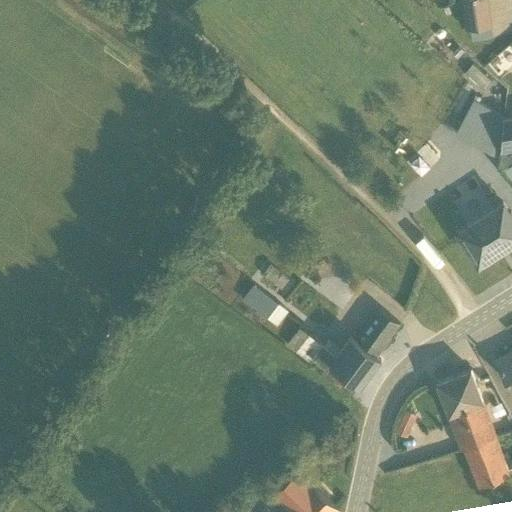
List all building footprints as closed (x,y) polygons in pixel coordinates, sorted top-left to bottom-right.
[(486,0),(460,0),(464,30),(469,29),(471,41),(491,38),(489,27),(491,26),(486,0)] [(492,149),(506,111),(472,99),(458,137),(492,149)] [(511,120),(505,121),(502,167),(507,174),(511,170),(511,120)] [(471,253),(477,264),(487,257),(488,259),(511,243),(511,215),(510,213),(509,213),(501,201),(466,224),(467,225),(457,232),(464,242),(463,243),(470,254),(471,253)] [(269,265),(262,274),(280,289),(288,280),(269,265)] [(234,286),(230,292),(276,326),(287,311),(247,281),(240,290),(234,286)] [(376,357),(398,323),(377,309),(353,340),(349,337),(341,348),(328,338),(322,345),(321,345),(299,328),(285,345),(308,362),(311,359),(326,371),(330,366),(359,388),(380,360),(376,357)] [(511,352),(495,361),(505,383),(511,379),(511,352)] [(463,449),(496,438),(470,370),(436,383),(462,450),(463,449)] [(405,437),(415,415),(403,410),(393,431),(405,437)] [(496,438),(463,449),(479,486),(511,472),(511,459),(505,462),(496,438)] [(336,511),(339,510),(295,469),(271,495),(287,509),(284,511),(336,511)]
